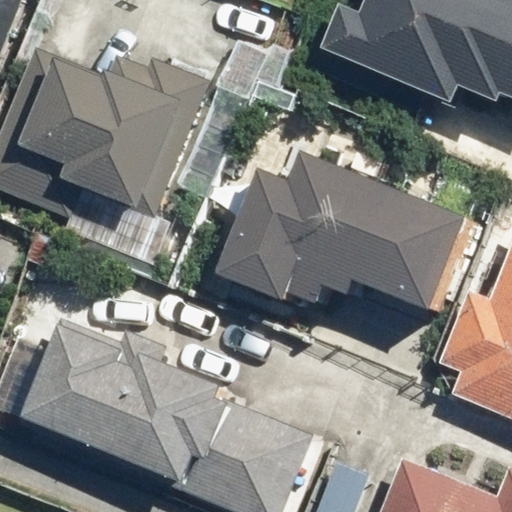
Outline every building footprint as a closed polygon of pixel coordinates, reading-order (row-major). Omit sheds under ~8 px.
[(0,0),(0,37),(14,0),(0,0)] [(317,76),(426,117),(432,102),(472,118),(477,104),(510,116),(511,109),(511,0),(320,0),(318,7),(340,16),(317,76)] [(157,77),(127,65),(118,87),(45,56),(0,162),(0,197),(75,230),(88,199),(150,225),(181,150),(198,157),(226,90),(163,63),(157,77)] [(485,231),(318,163),(306,192),(278,181),(236,285),(301,311),(305,302),(326,310),(329,303),(336,306),(340,295),(365,305),(371,291),(448,321),(485,231)] [(472,381),(464,401),(511,421),(511,288),(504,308),(480,298),(449,371),(472,381)] [(242,511),(295,511),(322,445),(231,409),(237,394),(72,329),(32,428),(242,511)] [(368,511),(382,474),(340,459),(320,511),(368,511)] [(414,467),(395,511),(511,511),(511,499),(510,505),(414,467)]
